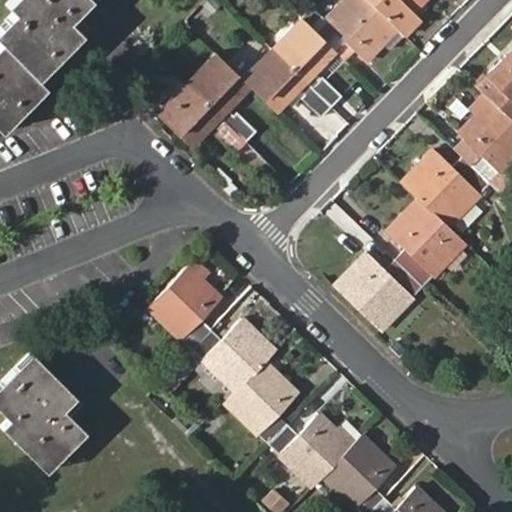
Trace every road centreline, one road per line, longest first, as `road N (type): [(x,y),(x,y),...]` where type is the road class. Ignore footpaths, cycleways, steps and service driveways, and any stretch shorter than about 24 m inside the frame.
road 1 (residential): [(511,404),(429,423),(253,241)]
road 2 (residential): [(253,241),(481,0)]
road 3 (residential): [(200,196),(141,145),(109,147),(0,192)]
road 4 (residential): [(0,278),(200,196)]
